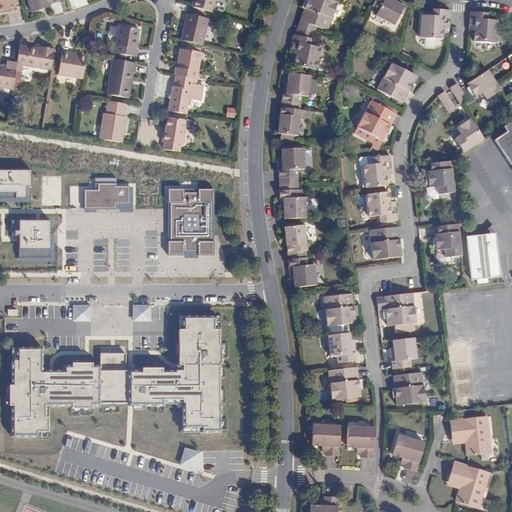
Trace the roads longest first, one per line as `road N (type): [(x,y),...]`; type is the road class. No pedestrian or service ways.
road 1 (residential): [(459,0),(455,57),(413,104),(402,136),(411,263),(365,279),(379,410),(370,482)]
road 2 (residential): [(271,290),(257,209),(257,116),(285,0)]
road 3 (residential): [(271,290),(0,290)]
road 4 (residential): [(285,476),(271,290)]
road 5 (residential): [(0,32),(120,0)]
